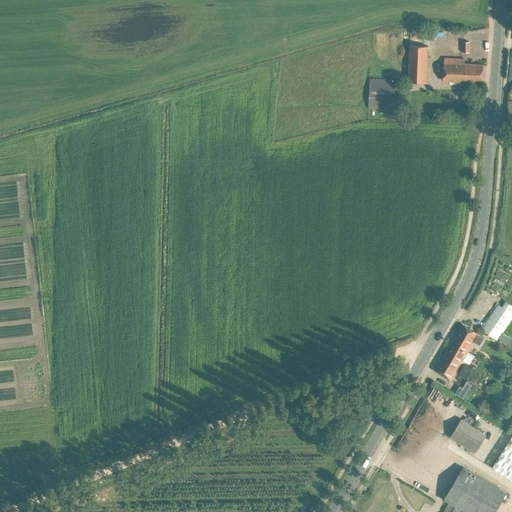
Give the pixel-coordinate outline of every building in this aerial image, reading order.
[(408,81),(427,82),(428,46),(410,45),(408,81)] [(443,80),(483,82),(484,64),(465,64),(465,59),(444,58),(443,80)] [(368,108),(402,109),(403,94),(395,94),(395,86),(393,86),(393,79),(370,78),(368,108)] [(482,329),(498,340),(511,318),(511,304),(506,301),(502,306),(499,304),(482,329)] [(463,324),(452,343),(469,353),(470,352),(468,350),(474,342),(480,345),(484,338),(476,333),(477,332),(463,324)] [(469,353),(452,343),(436,370),(451,379),(467,353),(469,354),(469,353)] [(468,380),(464,385),(470,389),(472,386),(471,385),(474,383),(471,380),(469,381),(468,381),(468,380)] [(451,437),(475,452),(486,434),(462,419),(451,437)] [(511,435),(492,466),(511,478),(511,435)] [(494,511),(506,493),(478,476),(481,471),(470,465),(467,470),(463,467),(445,498),(455,505),(451,511),(494,511)]
